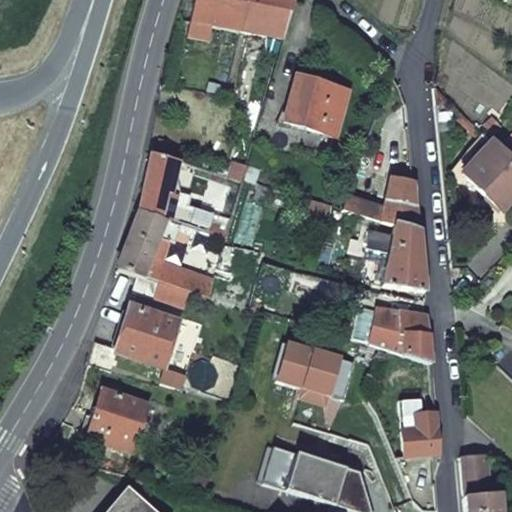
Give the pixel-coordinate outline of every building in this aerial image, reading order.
[(245,0),(192,0),(188,25),(186,39),(206,42),(208,29),(239,34),(245,0)] [(245,0),(239,34),(281,41),(291,0),(245,0)] [(294,80),(281,124),(333,139),(346,94),(294,80)] [(511,165),(489,144),(459,176),(499,214),(511,200),(511,165)] [(143,186),(137,215),(162,223),(167,225),(172,204),(167,203),(176,164),(149,156),(143,186)] [(396,181),(410,184),(408,162),(400,161),(396,181)] [(232,164),(228,178),(240,183),(245,168),(232,164)] [(245,168),(240,183),(253,186),(258,173),(245,168)] [(396,181),(388,180),(385,196),(383,203),(414,208),(410,184),(396,181)] [(385,196),(373,193),(370,205),(383,209),(383,203),(385,196)] [(335,195),(331,209),(340,212),(345,198),(335,195)] [(345,198),(340,212),(358,217),(373,221),(379,223),(383,209),(370,205),(345,198)] [(392,225),(416,233),(414,208),(383,203),(383,209),(379,223),(392,227),(392,225)] [(190,214),(186,229),(224,241),(228,226),(190,214)] [(127,241),(116,273),(135,278),(140,279),(144,269),(162,223),(137,215),(127,241)] [(358,217),(355,232),(369,235),(373,221),(358,217)] [(392,227),(381,287),(422,295),(421,287),(416,233),(392,225),(392,227)] [(144,269),(140,279),(156,285),(187,294),(208,300),(209,288),(144,269)] [(135,278),(131,294),(152,300),(153,297),(156,285),(140,279),(135,278)] [(156,285),(153,297),(183,306),(187,294),(156,285)] [(263,297),(256,315),(276,320),(281,303),(263,297)] [(113,349),(112,354),(114,356),(162,371),(176,325),(126,308),(113,349)] [(424,319),(375,314),(373,349),(429,366),(425,326),(424,319)] [(93,344),(86,368),(109,374),(114,356),(112,354),(113,349),(93,344)] [(99,393),(87,434),(102,439),(100,445),(130,455),(145,407),(99,393)] [(399,434),(401,459),(430,457),(437,455),(434,416),(412,418),(413,432),(399,434)] [(458,460),(462,499),(487,496),(484,458),(458,460)] [(166,472),(162,487),(183,493),(187,477),(166,472)] [(112,511),(149,511),(128,494),(112,511)] [(462,499),(462,511),(498,511),(497,496),(487,496),(462,499)]
